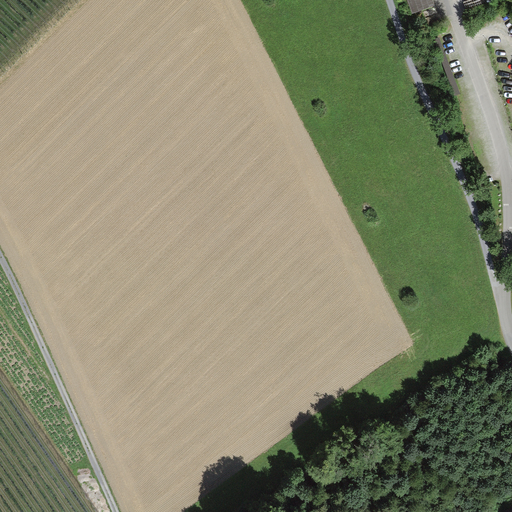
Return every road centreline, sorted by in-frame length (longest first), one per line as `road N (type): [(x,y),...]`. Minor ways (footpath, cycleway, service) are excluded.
road 1 (unclassified): [(511,341),(503,313),(507,171),(449,0)]
road 2 (track): [(389,0),(470,196),(503,313)]
road 3 (track): [(115,511),(0,256)]
